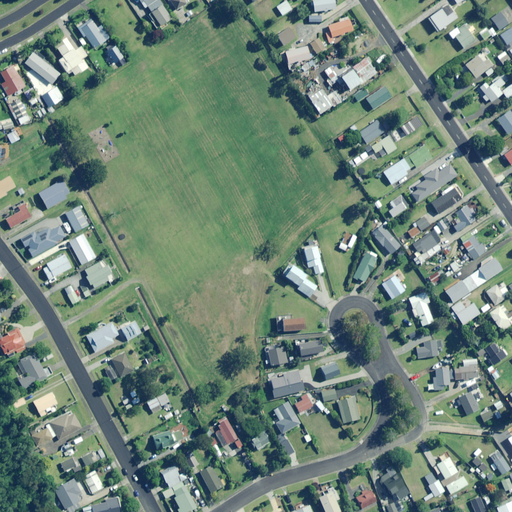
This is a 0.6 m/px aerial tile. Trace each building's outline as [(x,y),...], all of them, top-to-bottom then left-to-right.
[(159,0),(155,0),(147,6),(151,12),(147,15),(156,28),(156,27),(159,31),(167,25),(165,22),(171,18),(162,5),(162,4),(159,0)] [(171,0),(177,9),(190,1),(189,0),(171,0)] [(282,15),(292,9),(286,0),(277,7),(282,15)] [(313,0),(315,12),(336,8),(334,0),(313,0)] [(439,30),(457,18),(448,4),(429,17),(439,30)] [(499,30),(508,23),(500,12),(491,19),(499,30)] [(332,37),(353,31),(349,17),(340,20),(341,22),(328,25),(329,27),(325,28),(329,44),(334,43),(332,37)] [(97,28),(91,18),(77,28),(84,38),(86,36),(94,48),(110,37),(101,25),(97,28)] [(468,29),(469,28),(466,23),(451,33),(457,42),(458,41),(464,49),(476,41),(468,29)] [(283,45),(295,37),(289,27),(277,35),(283,45)] [(511,27),(500,35),(508,47),(511,44),(511,27)] [(485,39),(490,36),(487,31),(482,35),(485,39)] [(324,41),(322,42),(319,37),(310,43),(316,53),(327,47),(324,41)] [(57,61),(65,72),(70,69),(74,76),(87,67),(82,59),(87,56),(80,46),(74,50),(67,38),(55,46),(63,57),(57,61)] [(114,63),(123,57),(115,46),(106,52),(114,63)] [(287,64),(310,58),(307,46),(284,52),(287,64)] [(42,58),(43,56),(35,50),(24,62),(45,80),(55,68),(42,58)] [(475,78),(492,65),(481,52),(465,65),(475,78)] [(503,64),(510,59),(505,52),(497,57),(503,64)] [(377,68),(374,63),(372,65),(366,57),(353,67),(364,82),(378,72),(375,69),(377,68)] [(8,96),(25,86),(14,66),(1,73),(5,79),(0,82),(8,96)] [(342,82),(332,66),(325,70),(328,74),(326,75),(332,84),(337,81),(339,84),(342,82)] [(350,90),(361,83),(352,70),(341,77),(350,90)] [(498,88),(505,83),(498,76),(492,81),(493,83),(489,87),(485,83),(477,89),(486,101),(489,99),(491,102),(502,93),(498,88)] [(507,99),(511,95),(511,83),(502,91),(507,99)] [(64,98),(56,86),(38,97),(46,110),(64,98)] [(358,102),(369,94),(364,87),(354,95),(358,102)] [(374,109),(392,97),(385,87),(367,99),(374,109)] [(320,114),(333,105),(326,95),(322,89),(309,98),(320,114)] [(334,90),(326,95),(333,105),(334,108),(342,102),(334,90)] [(36,105),(30,95),(21,100),(28,110),(36,105)] [(21,124),(30,119),(19,99),(10,104),(21,124)] [(507,134),(511,130),(511,113),(509,110),(496,118),(507,134)] [(368,144),(392,128),(387,121),(375,128),(371,122),(363,127),(365,129),(360,132),(368,144)] [(384,157),(397,148),(393,143),(398,140),(392,131),(371,145),(376,153),(379,150),(384,157)] [(11,143),(19,140),(17,132),(8,136),(11,143)] [(424,145),(408,155),(415,165),(416,168),(433,158),(424,145)] [(406,171),(415,165),(408,155),(379,174),(383,181),(387,179),(391,185),(408,174),(406,171)] [(418,202),(457,175),(450,164),(438,172),(436,169),(423,177),(425,180),(415,187),(417,190),(412,193),(418,202)] [(5,192),(15,187),(9,176),(0,181),(0,198),(6,195),(5,192)] [(65,195),(69,193),(62,180),(39,193),(48,209),(67,198),(65,195)] [(439,214),(462,199),(454,188),(431,203),(439,214)] [(410,208),(400,194),(387,203),(397,217),(410,208)] [(11,228),(31,217),(23,202),(14,207),(17,213),(6,219),(11,228)] [(467,205),(455,213),(461,220),(455,224),(459,230),(476,219),(467,205)] [(75,232),(88,225),(78,206),(65,213),(75,232)] [(420,231),(429,225),(424,217),(415,223),(420,231)] [(442,231),(450,225),(445,217),(437,223),(442,231)] [(57,241),(65,236),(59,226),(50,231),(47,225),(21,239),(25,247),(29,245),(31,248),(28,249),(33,257),(57,243),(57,241)] [(391,254),(400,246),(382,225),(373,233),(391,254)] [(412,237),(419,233),(415,227),(408,231),(412,237)] [(421,250),(426,258),(440,249),(439,247),(443,244),(435,231),(413,244),(418,252),(421,250)] [(82,265),(96,257),(83,234),(69,241),(82,265)] [(351,248),(357,237),(353,235),(347,246),(351,248)] [(481,243),(479,244),(474,236),(468,239),(474,248),(471,249),(469,247),(466,249),(474,260),(487,250),(481,243)] [(315,274),(323,272),(316,245),(303,249),(308,268),(313,266),(315,274)] [(379,256),(371,252),(369,254),(366,252),(353,276),(365,283),(379,256)] [(49,279),(71,267),(64,254),(46,264),(47,266),(43,269),(49,279)] [(429,267),(436,262),(432,257),(425,262),(429,267)] [(478,270),(445,291),(452,303),(503,270),(495,258),(477,269),(478,270)] [(454,272),(459,269),(455,262),(450,265),(454,272)] [(109,280),(107,276),(111,274),(107,266),(102,268),(99,263),(85,270),(91,284),(92,283),(94,288),(109,280)] [(294,283),(302,272),(289,263),(282,275),(294,283)] [(440,276),(443,274),(440,270),(427,278),(433,286),(442,281),(440,276)] [(305,278),(307,275),(303,273),(294,286),(310,297),(317,286),(305,278)] [(392,299),(405,291),(395,275),(382,284),(392,299)] [(505,286),(499,290),(496,285),(486,291),(495,305),(505,298),(504,296),(509,292),(505,286)] [(73,303),(79,300),(75,292),(68,295),(73,303)] [(426,292),(408,298),(412,309),(411,309),(414,317),(418,316),(422,326),(433,322),(427,303),(430,302),(426,292)] [(473,303),(465,308),(460,301),(451,307),(463,325),(480,313),(473,303)] [(509,314),(504,305),(501,307),(500,306),(489,312),(500,331),(511,324),(511,323),(511,322),(511,315),(507,318),(506,316),(509,314)] [(304,330),(304,319),(291,319),(291,315),(277,315),(278,331),(304,330)] [(127,341),(142,333),(135,321),(121,329),(127,341)] [(111,338),(118,335),(112,322),(86,336),(95,352),(114,342),(111,338)] [(0,348),(3,355),(7,353),(9,358),(16,354),(15,352),(27,346),(18,328),(2,336),(0,331),(0,348)] [(477,351),(481,357),(488,352),(491,357),(489,358),(494,365),(506,357),(493,339),(477,351)] [(300,356),(322,352),(320,340),(298,344),(300,356)] [(438,351),(444,351),(443,340),(424,342),(425,347),(417,348),(418,358),(438,356),(438,351)] [(271,366),(287,362),(284,347),(268,350),(271,366)] [(50,367),(43,370),(34,353),(21,360),(29,376),(20,381),(24,389),(53,374),(50,367)] [(121,377),(134,370),(124,353),(112,360),(121,377)] [(326,380),(340,375),(335,361),(321,367),(326,380)] [(477,363),(466,364),(466,366),(460,366),(461,370),(449,370),(449,368),(436,369),(436,377),(433,377),(433,384),(428,384),(428,390),(444,389),(443,385),(450,385),(450,379),(478,378),(477,363)] [(111,380),(117,377),(111,366),(105,369),(111,380)] [(309,386),(321,381),(317,371),(308,374),(310,380),(307,381),(309,386)] [(495,379),(499,376),(495,371),(491,374),(495,379)] [(117,390),(128,384),(125,380),(115,385),(117,390)] [(324,402),(336,399),(334,389),(322,391),(324,402)] [(476,401),(481,398),(477,390),(472,393),(472,392),(459,398),(468,415),(480,409),(476,401)] [(160,406),(169,401),(164,392),(146,402),(152,413),(161,409),(160,406)] [(54,405),(57,404),(52,393),(34,401),(42,417),(57,410),(54,405)] [(124,404),(129,401),(126,396),(121,399),(124,404)] [(299,413),(313,406),(308,397),(295,404),(299,413)] [(342,423),(360,419),(355,397),(337,401),(342,423)] [(498,410),(503,406),(500,401),(494,404),(498,410)] [(282,434),(300,423),(288,402),(278,408),(284,419),(276,423),(282,434)] [(484,422),(494,417),(491,410),(481,415),(484,422)] [(70,414),(67,416),(67,414),(43,427),(44,429),(32,435),(38,446),(58,436),(60,440),(82,428),(74,414),(71,416),(70,414)] [(223,447),(238,438),(227,420),(212,429),(223,447)] [(270,442),(262,428),(248,437),(257,451),(270,442)] [(180,431),(171,434),(169,430),(152,436),(157,450),(174,444),(173,442),(183,439),(180,431)] [(244,446),(240,440),(235,443),(238,449),(244,446)] [(191,468),(199,464),(191,451),(184,455),(191,468)] [(86,466),(98,460),(94,452),(82,458),(86,466)] [(503,475),(511,469),(499,452),(491,457),(495,462),(491,465),(495,470),(498,468),(503,475)] [(449,457),(447,459),(444,454),(439,457),(442,462),(437,465),(445,479),(458,472),(449,457)] [(65,471),(76,466),(73,458),(61,464),(65,471)] [(184,473),(179,475),(173,465),(160,472),(169,488),(171,487),(176,495),(170,498),(175,509),(177,508),(178,511),(187,511),(196,507),(182,480),(186,478),(184,473)] [(212,493),(223,486),(211,466),(199,473),(212,493)] [(93,493),(104,488),(95,470),(84,476),(93,493)] [(387,473),(379,478),(390,494),(400,499),(409,493),(395,473),(390,477),(387,473)] [(438,480),(436,481),(434,476),(426,480),(435,496),(444,491),(438,480)] [(451,494),(468,485),(463,476),(446,486),(451,494)] [(78,498),(83,495),(74,478),(55,488),(66,509),(80,502),(78,498)] [(511,492),(511,491),(511,486),(509,478),(501,481),(505,491),(509,489),(511,492)] [(340,511),(335,501),(339,499),(333,486),(326,490),(328,493),(318,497),(324,511),(340,511)] [(362,509),(377,502),(370,490),(356,497),(362,509)] [(475,511),(484,511),(486,511),(480,497),(471,500),(475,511)] [(119,511),(117,498),(105,500),(106,502),(92,505),(93,511),(119,511)] [(511,511),(511,501),(497,508),(498,511),(511,511)] [(401,511),(400,511),(397,511),(394,503),(386,506),(388,511),(401,511)]
